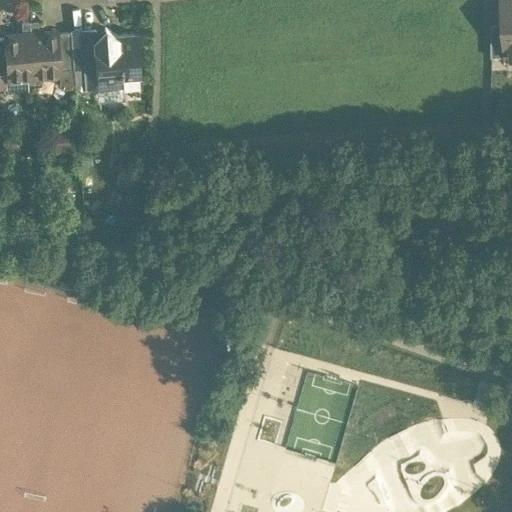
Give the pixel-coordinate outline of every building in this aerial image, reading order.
[(511,0),(501,0),(503,29),(505,58),(511,57),(511,0)] [(55,32),(37,33),(36,19),(28,20),(33,81),(39,80),(38,72),(44,72),(47,76),(54,75),(56,71),(57,71),(57,67),(55,32)] [(21,34),(3,35),(6,71),(6,74),(8,74),(11,79),(18,78),(20,73),(26,73),(26,81),(33,81),(28,20),(20,20),(21,34)] [(115,36),(104,26),(98,33),(99,34),(94,39),(97,85),(122,83),(122,87),(137,86),(137,81),(134,35),(115,36)] [(93,29),(69,31),(72,66),(82,65),(84,86),(97,85),(94,39),(99,34),(98,33),(93,29)] [(503,29),(490,30),(490,59),(505,58),(503,29)] [(69,31),(55,32),(57,67),(71,66),(72,66),(69,31)] [(71,147),(71,125),(50,126),(51,147),(71,147)]
